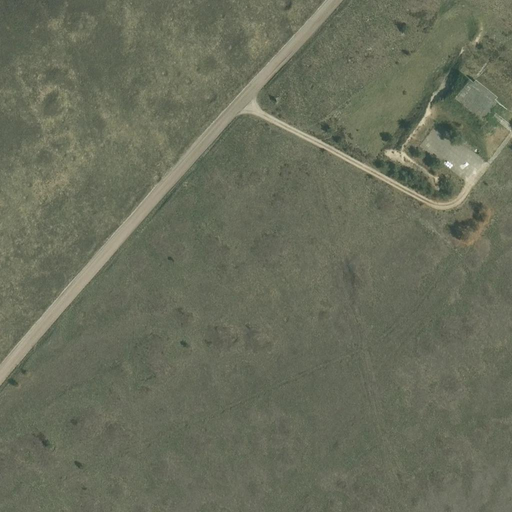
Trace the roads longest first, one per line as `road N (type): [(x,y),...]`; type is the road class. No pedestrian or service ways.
road 1 (track): [(0,377),(243,103),(425,203),(446,207),(467,186)]
road 2 (track): [(243,103),(338,0)]
